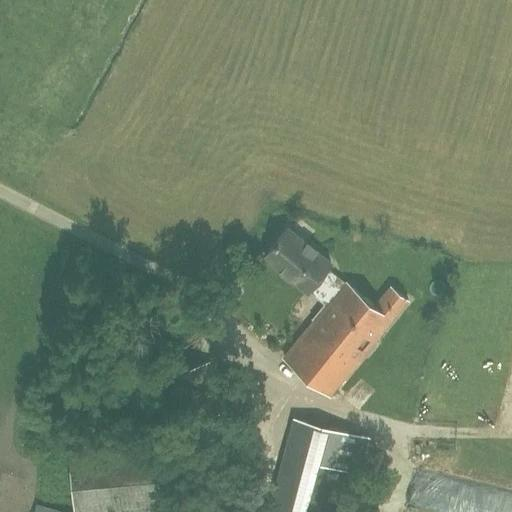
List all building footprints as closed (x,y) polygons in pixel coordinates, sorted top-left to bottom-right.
[(264,255),(308,290),(310,287),(328,303),(284,357),(330,395),(407,300),(390,285),(374,304),(327,266),(330,262),(287,227),(264,255)] [(201,366),(206,347),(160,334),(154,354),(201,366)] [(295,417),(269,511),(327,511),(349,431),(295,417)] [(69,449),(71,468),(75,511),(136,511),(161,510),(156,460),(153,440),(69,449)] [(60,511),(36,506),(34,511),(237,511),(249,469),(219,461),(206,511),(60,511)] [(451,511),(465,511),(471,485),(455,482),(449,511),(451,511)]
